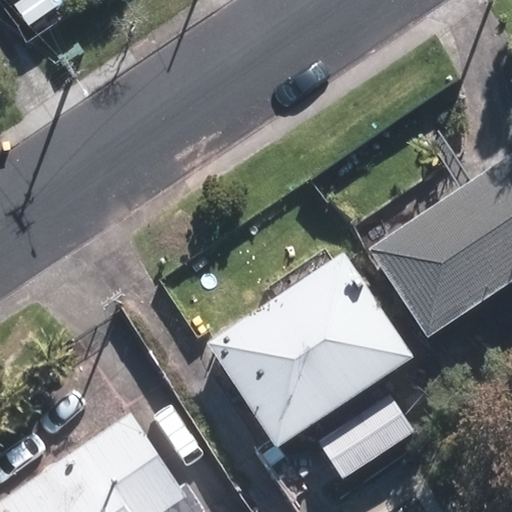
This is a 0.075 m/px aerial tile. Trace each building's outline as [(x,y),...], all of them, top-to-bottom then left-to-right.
[(72,0),(17,0),(35,25),(72,0)] [(511,155),(364,251),(415,329),(511,266),(511,155)] [(332,266),(207,348),(267,440),(393,357),(332,266)] [(411,429),(393,400),(324,444),(343,472),(411,429)] [(174,511),(116,424),(0,500),(0,511),(174,511)]
